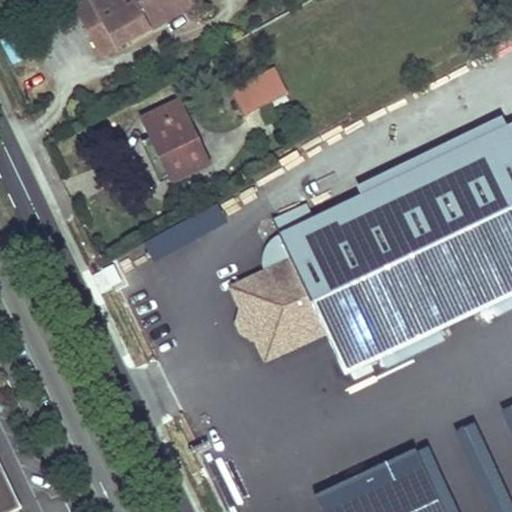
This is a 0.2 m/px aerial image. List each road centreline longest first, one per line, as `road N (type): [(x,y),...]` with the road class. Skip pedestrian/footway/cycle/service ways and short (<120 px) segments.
road 1 (secondary): [(0,138),(176,511)]
road 2 (unclassified): [(0,268),(114,511)]
